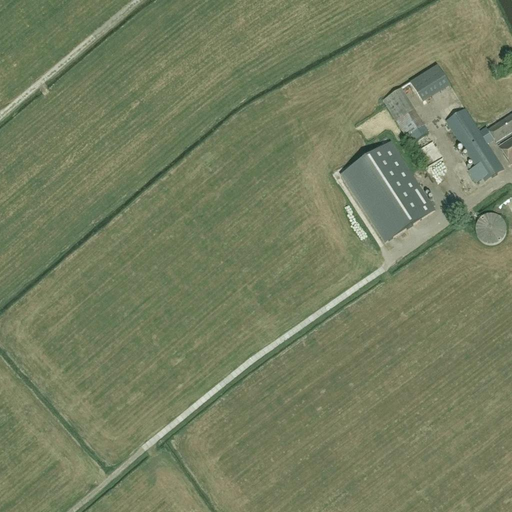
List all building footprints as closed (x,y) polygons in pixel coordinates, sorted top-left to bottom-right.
[(410,87),(424,109),(452,91),(438,69),(410,87)] [(402,90),(384,101),(411,145),(426,136),(430,134),(402,90)] [(504,171),(488,145),(495,141),(497,144),(511,133),(511,116),(488,131),(487,129),(480,133),(465,111),(447,123),(476,168),(469,172),(477,184),(483,179),(486,183),(504,171)] [(511,166),(511,165),(511,139),(499,148),(511,166)] [(392,144),(342,177),(385,244),(436,212),(392,144)] [(485,216),(483,217),(481,218),(480,219),(479,220),(478,221),(477,222),(477,223),(476,224),(476,225),(475,226),(475,228),(475,229),(475,230),(475,232),(475,233),(475,234),(475,235),(476,236),(476,237),(477,238),(477,239),(478,241),(479,242),(481,244),(483,245),(484,246),(486,246),(488,247),(490,247),(492,247),(493,247),(494,246),(496,246),(498,245),(499,244),(500,243),(502,242),(503,241),(504,240),(504,239),(505,237),(506,236),(506,235),(506,234),(506,232),(506,231),(506,230),(506,229),(506,227),(506,226),(505,225),(505,224),(503,222),(503,221),(502,220),(500,218),(499,218),(498,217),(496,216),(494,216),(493,215),(492,215),(490,215),(488,215),(487,216),(486,216),(485,216)]
